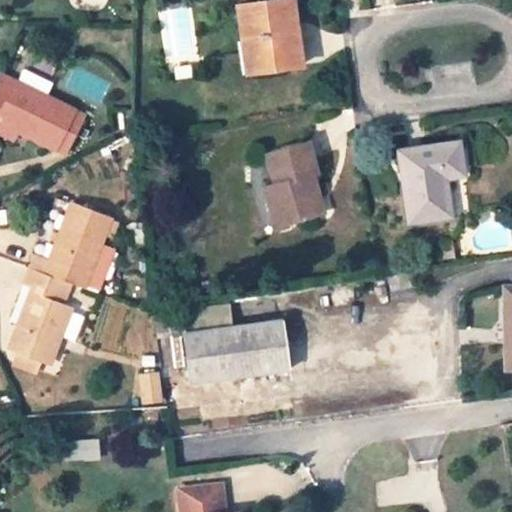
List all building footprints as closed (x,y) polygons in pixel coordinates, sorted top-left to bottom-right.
[(236,74),(301,65),(291,0),(283,0),(238,6),(244,40),(231,42),(236,74)] [(0,66),(0,74),(26,87),(32,73),(3,60),(0,66)] [(73,110),(26,87),(0,74),(0,134),(12,140),(16,131),(54,149),(73,110)] [(398,150),(409,223),(450,217),(445,178),(463,176),(458,141),(398,150)] [(307,199),(319,196),(312,175),(318,173),(309,142),(267,155),(275,184),(263,188),(275,226),(311,215),(307,199)] [(323,212),(319,196),(307,199),(311,215),(323,212)] [(47,260),(37,257),(34,256),(29,268),(69,283),(83,288),(110,219),(71,203),(60,231),(47,260)] [(47,260),(60,231),(48,227),(37,257),(47,260)] [(70,309),(61,305),(69,283),(29,268),(23,282),(32,286),(9,347),(49,362),(70,309)] [(188,383),(289,369),(283,320),(181,334),(188,383)] [(139,409),(157,408),(155,386),(139,387),(139,409)] [(236,511),(236,508),(224,509),(221,480),(180,485),(183,511),(236,511)]
